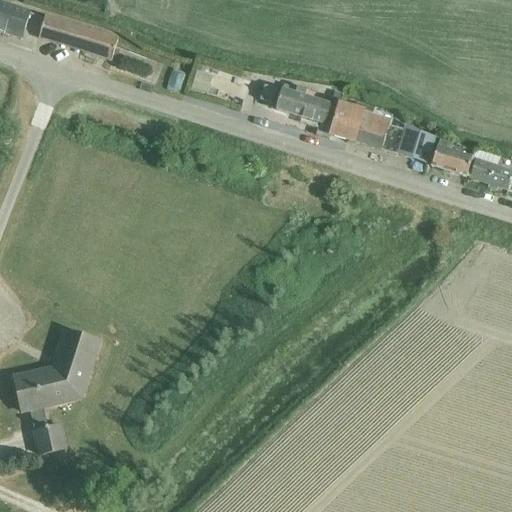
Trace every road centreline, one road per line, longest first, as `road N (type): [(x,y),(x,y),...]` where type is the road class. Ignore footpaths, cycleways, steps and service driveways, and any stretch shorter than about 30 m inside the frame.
road 1 (unclassified): [(511,213),(0,53)]
road 2 (unknown): [(45,67),(0,218)]
